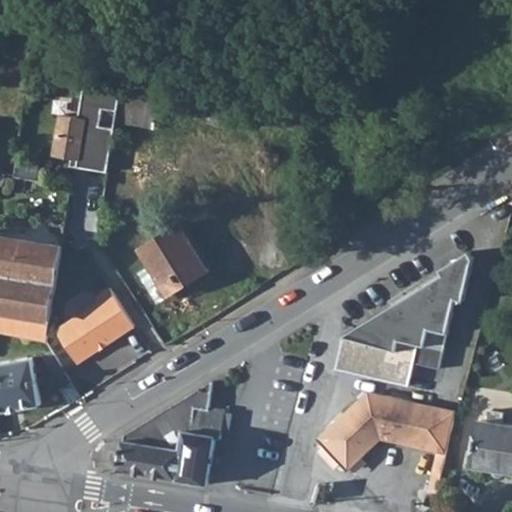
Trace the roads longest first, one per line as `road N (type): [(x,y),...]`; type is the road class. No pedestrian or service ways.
road 1 (secondary): [(37,500),(54,465),(88,427),(511,166)]
road 2 (unknown): [(295,511),(329,280)]
